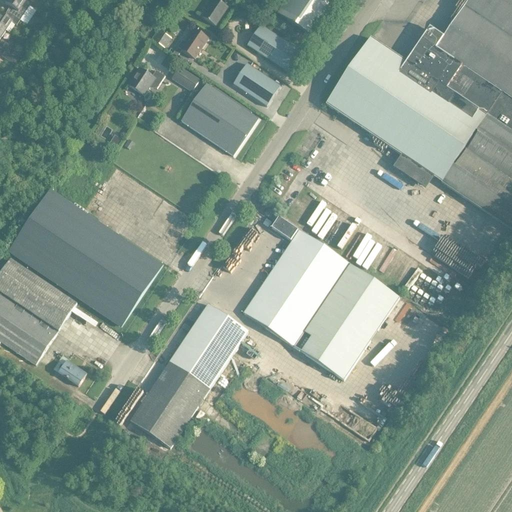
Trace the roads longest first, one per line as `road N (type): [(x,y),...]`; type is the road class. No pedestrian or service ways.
road 1 (unclassified): [(95,411),(372,0)]
road 2 (unknown): [(182,281),(339,402),(361,397),(411,317)]
road 3 (secondary): [(389,511),(511,330)]
road 4 (unknown): [(297,112),(460,223)]
